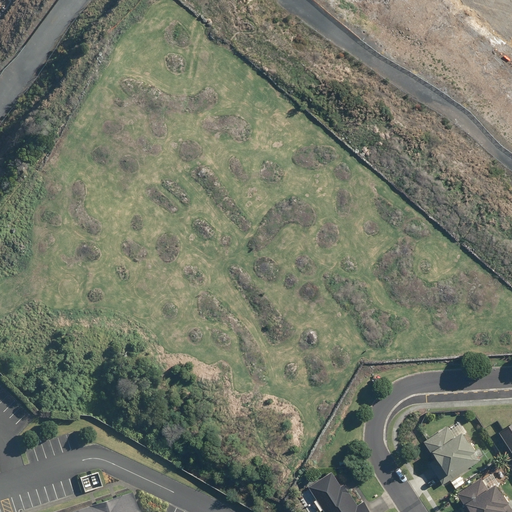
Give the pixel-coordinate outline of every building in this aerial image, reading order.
[(511,24),(482,11),(471,36),(511,53),(511,24)] [(456,476),(454,473),(477,456),(474,452),(481,448),(461,420),(451,427),(450,424),(426,441),(441,461),(434,466),(444,480),(446,483),(456,476)] [(511,424),(502,431),(511,445),(511,424)] [(343,484),(334,470),(310,485),(328,511),(376,511),(368,499),(360,504),(346,482),(343,484)] [(509,504),(511,501),(511,496),(493,471),(453,501),(461,511),(506,511),(511,508),(509,504)] [(133,511),(127,493),(64,511),(133,511)]
